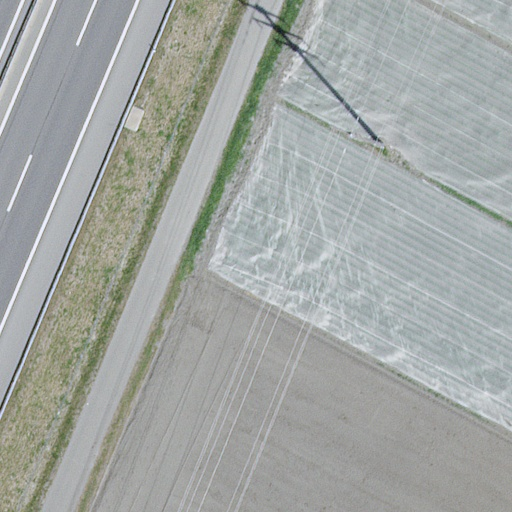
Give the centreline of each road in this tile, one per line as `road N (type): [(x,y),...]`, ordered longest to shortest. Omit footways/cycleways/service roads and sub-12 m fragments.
road 1 (track): [(267,0),(55,511)]
road 2 (motorway): [(0,232),(97,0)]
